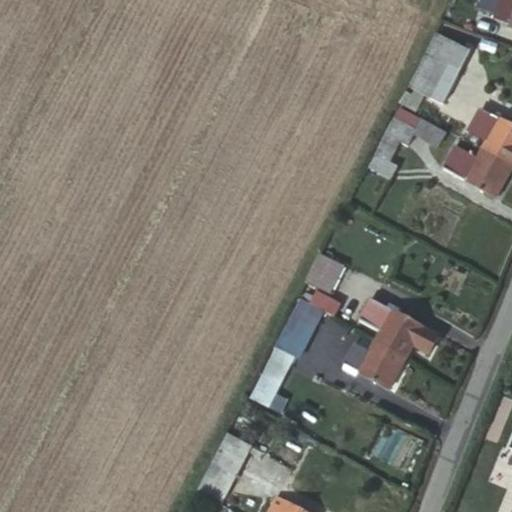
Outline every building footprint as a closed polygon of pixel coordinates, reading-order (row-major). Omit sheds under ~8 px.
[(482,0),(479,9),(495,16),(500,1),(500,0),(482,0)] [(511,5),(500,1),(495,16),(494,20),(511,26),(511,25),(511,5)] [(469,53),(439,37),(412,89),(442,105),(469,53)] [(401,110),(396,120),(416,133),(422,122),(401,110)] [(462,125),(435,110),(430,118),(457,134),(462,125)] [(489,141),(483,153),(511,169),(511,168),(511,128),(482,112),(472,131),(489,141)] [(416,133),(396,120),(369,170),(389,181),(396,167),(388,162),(398,142),(408,147),(414,136),(437,148),(445,134),(422,122),(416,133)] [(511,169),(483,153),(479,160),(457,149),(446,168),(496,199),(511,169)] [(344,268),(320,254),(317,259),(342,272),(344,268)] [(342,272),(317,259),(305,283),(329,295),(342,272)] [(377,343),(405,359),(412,348),(422,329),(396,314),(386,308),(372,300),(361,321),(382,333),(377,343)] [(320,319),(324,312),(305,301),(302,310),(320,319)] [(389,303),(386,308),(396,314),(399,308),(389,303)] [(320,319),(302,310),(298,307),(263,374),(279,383),(293,356),(299,359),(320,319)] [(316,330),(338,346),(348,330),(326,315),(316,330)] [(422,329),(412,348),(428,356),(439,337),(422,329)] [(388,391),(405,359),(377,343),(371,352),(357,344),(342,370),(355,378),(357,373),(388,391)] [(279,383),(263,374),(251,399),(288,419),(293,408),(273,396),(279,383)] [(250,448),(228,437),(201,492),(221,503),(250,448)] [(297,511),(276,500),(269,511),(297,511)]
